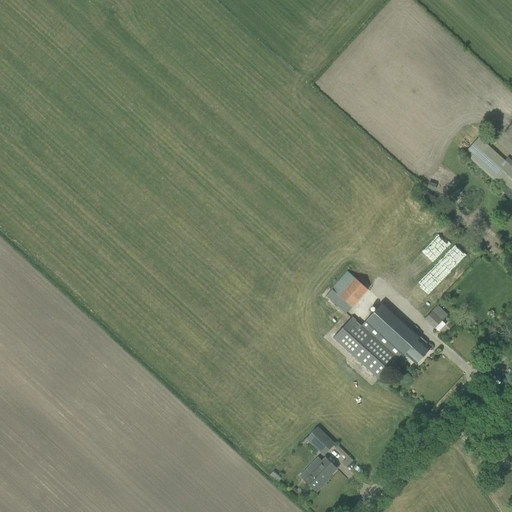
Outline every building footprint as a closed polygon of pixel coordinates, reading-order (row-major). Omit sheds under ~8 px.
[(511,167),(479,137),(466,151),(511,193),(511,167)] [(453,256),(447,262),(448,263),(443,269),(452,277),(463,264),(453,256)] [(348,270),(325,295),(346,314),(368,289),(348,270)] [(382,302),(365,321),(361,325),(352,317),(333,338),(353,355),(371,372),(378,379),(401,354),(403,356),(405,354),(416,364),(430,349),(425,344),(427,342),(419,336),(382,302)] [(447,314),(436,305),(424,319),(435,328),(447,314)] [(323,456),(335,444),(317,427),(305,439),(308,441),(323,456)] [(323,481),(336,468),(324,457),(322,460),(317,456),(303,470),(309,475),(304,480),(316,491),(324,482),(323,481)]
